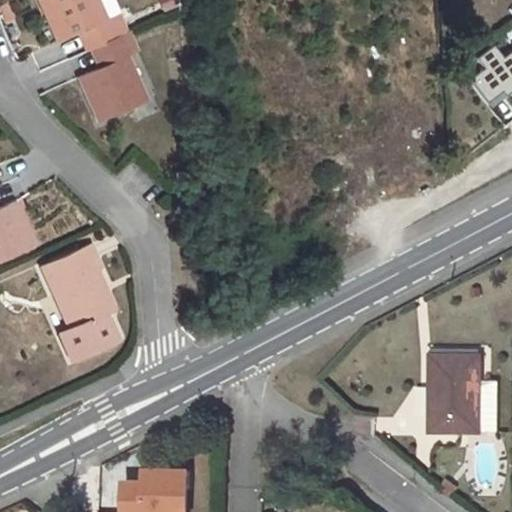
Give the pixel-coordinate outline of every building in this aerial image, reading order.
[(96,0),(38,0),(58,42),(79,33),(85,30),(93,47),(97,45),(118,36),(110,16),(105,19),(96,0)] [(179,0),(159,0),(163,10),(181,3),(179,0)] [(85,30),(79,33),(87,50),(90,49),(93,47),(85,30)] [(98,68),(78,76),(99,120),(147,99),(126,55),(131,53),(122,34),(118,36),(97,45),(105,64),(98,68)] [(93,47),(90,49),(98,68),(105,64),(97,45),(93,47)] [(511,45),(500,55),(511,71),(511,45)] [(190,171),(175,172),(178,197),(192,197),(190,171)] [(0,261),(33,246),(14,202),(0,208),(0,261)] [(111,312),(100,289),(104,287),(97,270),(102,267),(89,243),(42,265),(72,330),(63,335),(73,358),(119,339),(107,314),(111,312)] [(104,287),(100,289),(111,312),(116,310),(104,287)] [(481,356),(433,355),(433,387),(444,386),(444,415),(433,416),(433,432),(481,433),(481,356)] [(444,386),(433,387),(433,416),(444,415),(444,386)] [(194,511),(195,466),(146,465),(146,477),(126,477),(126,511),(98,511),(97,511),(194,511)]
